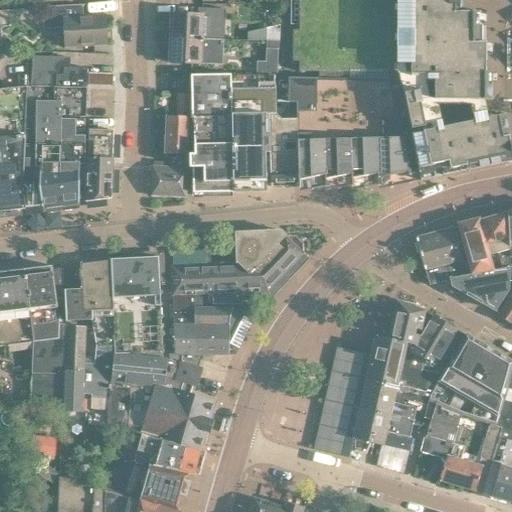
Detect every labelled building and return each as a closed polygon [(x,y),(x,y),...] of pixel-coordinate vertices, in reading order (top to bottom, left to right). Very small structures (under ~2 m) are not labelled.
[(278,0),(279,5),(278,63),(297,63),(297,72),(387,73),(387,76),(392,76),(392,94),(402,143),(407,172),(416,171),(418,181),(511,162),(509,151),(507,143),(502,115),(486,118),(482,101),(489,101),(489,83),(489,75),(489,73),(483,73),(483,41),(477,41),(477,13),(458,13),(458,0),(278,0)] [(63,47),(106,44),(104,16),(82,18),(82,6),(42,9),(43,30),(62,29),(63,47)] [(170,15),(169,39),(209,41),(219,41),(220,21),(225,21),(225,11),(199,9),(198,16),(170,15)] [(262,30),(246,33),(246,41),(262,41),(262,30)] [(169,39),(167,63),(221,66),(222,41),(219,41),(209,41),(169,39)] [(255,62),(255,74),(275,75),(276,50),(264,50),(264,63),(255,62)] [(59,205),(59,149),(59,131),(65,131),(65,119),(85,119),(85,89),(85,69),(63,68),(63,58),(31,57),(30,72),(29,87),(26,87),(20,185),(23,210),(59,205)] [(95,86),(95,74),(87,74),(87,86),(95,86)] [(103,87),(103,74),(95,74),(95,86),(103,87)] [(103,87),(111,87),(111,74),(103,74),(103,87)] [(295,121),(294,121),(295,146),(323,145),(350,144),(378,144),(402,143),(392,94),(392,76),(387,76),(278,74),(277,103),(294,104),(295,121)] [(229,75),(214,76),(216,194),(240,193),(238,77),(229,77),(229,75)] [(193,194),(216,194),(214,76),(189,76),(191,118),(193,118),(193,154),(188,154),(188,169),(193,169),(193,194)] [(238,77),(240,193),(264,193),(265,152),(269,151),(269,120),(269,115),(273,115),(273,76),(238,77)] [(20,185),(26,87),(0,89),(0,211),(23,210),(20,185)] [(175,161),(185,161),(186,155),(189,96),(176,96),(175,118),(165,117),(164,154),(175,154),(175,161)] [(59,131),(59,149),(59,205),(77,203),(78,166),(83,166),(85,119),(65,119),(65,131),(59,131)] [(294,121),(269,120),(269,151),(269,187),(296,186),(295,146),(294,121)] [(87,148),(111,149),(112,132),(87,131),(87,148)] [(379,190),(391,188),(410,184),(407,172),(402,143),(378,144),(378,185),(379,190)] [(351,186),(350,144),(323,145),(324,187),(324,192),(351,186)] [(378,185),(378,144),(350,144),(351,186),(351,191),(378,185)] [(297,193),(309,190),(324,187),(323,145),(295,146),(296,186),(297,193)] [(87,165),(111,166),(111,149),(87,148),(87,165)] [(184,168),(185,168),(185,161),(175,161),(175,168),(151,167),(150,197),(183,198),(184,168)] [(86,171),(85,182),(110,183),(111,166),(87,165),(87,171),(86,171)] [(110,200),(110,183),(85,182),(84,203),(110,200)] [(506,268),(506,258),(506,214),(477,222),(475,222),(490,271),(506,268)] [(490,271),(475,222),(477,222),(476,219),(454,226),(470,275),(490,271)] [(452,229),(414,241),(423,271),(425,271),(429,286),(449,279),(449,278),(468,275),(452,229)] [(234,233),(235,263),(244,272),(245,293),(265,292),(288,269),(294,274),(309,259),(303,253),(303,246),(294,238),(286,238),(279,231),(234,233)] [(110,260),(113,347),(113,351),(133,353),(162,352),(156,256),(110,260)] [(93,367),(90,396),(109,398),(110,382),(113,351),(113,347),(110,260),(78,263),(79,290),(63,291),(64,322),(90,321),(95,348),(93,367)] [(203,295),(236,293),(245,293),(244,272),(235,263),(202,265),(202,266),(203,295)] [(61,417),(61,411),(64,326),(61,269),(50,270),(50,266),(23,270),(32,342),(31,343),(29,375),(29,387),(30,387),(29,416),(61,417)] [(202,266),(170,268),(171,303),(193,302),(192,295),(203,295),(202,266)] [(506,269),(449,279),(449,285),(493,314),(508,292),(506,269)] [(0,346),(27,343),(31,343),(32,342),(23,270),(0,272),(0,346)] [(511,293),(496,318),(511,328),(511,325),(511,293)] [(193,308),(193,302),(171,303),(173,357),(193,355),(200,355),(226,356),(227,327),(231,310),(193,308)] [(414,346),(410,354),(422,361),(434,368),(455,332),(431,318),(423,331),(419,329),(423,313),(410,306),(410,307),(395,303),(386,340),(403,343),(414,346)] [(81,396),(90,396),(93,367),(82,366),(83,327),(64,326),(61,411),(81,412),(81,396)] [(419,371),(422,361),(410,354),(414,346),(403,343),(386,340),(374,337),(364,381),(413,392),(421,394),(427,396),(435,384),(440,376),(419,371)] [(511,365),(465,338),(438,384),(496,418),(511,365)] [(337,348),(332,369),(356,376),(362,354),(337,348)] [(112,382),(110,382),(109,398),(108,401),(105,433),(140,436),(140,433),(200,450),(215,405),(173,391),(175,379),(181,363),(197,369),(200,355),(193,355),(173,357),(166,359),(115,353),(112,382)] [(201,370),(197,369),(181,363),(175,379),(195,386),(201,370)] [(511,364),(511,365),(496,418),(511,422),(511,364)] [(413,392),(364,381),(357,410),(412,423),(412,422),(407,421),(410,404),(413,392)] [(445,459),(438,481),(474,492),(482,468),(461,461),(464,449),(461,448),(465,433),(455,430),(459,416),(430,404),(419,438),(417,452),(445,459)] [(412,423),(357,410),(349,440),(352,442),(351,452),(363,455),(369,445),(377,446),(379,447),(379,446),(407,453),(410,440),(409,439),(412,423)] [(496,450),(492,463),(502,466),(500,469),(499,469),(491,498),(511,503),(511,442),(509,442),(511,432),(511,422),(496,418),(493,428),(502,430),(499,439),(496,450)] [(488,426),(485,435),(478,459),(492,463),(496,450),(502,430),(493,428),(488,426)] [(139,436),(135,452),(132,464),(186,480),(187,476),(192,477),(194,470),(199,453),(155,440),(139,436)] [(31,437),(31,442),(30,456),(52,457),(53,444),(54,439),(31,437)] [(104,491),(104,492),(174,511),(177,511),(182,497),(185,497),(187,487),(184,487),(186,480),(132,464),(122,462),(122,463),(119,466),(116,469),(113,471),(109,473),(105,474),(104,474),(103,491),(104,491)] [(40,469),(42,475),(45,477),(51,475),(48,464),(42,466),(40,469)] [(55,478),(55,511),(174,511),(104,492),(102,491),(101,487),(55,478)] [(302,511),(304,508),(283,502),(281,510),(257,503),(252,505),(249,511),(302,511)]
